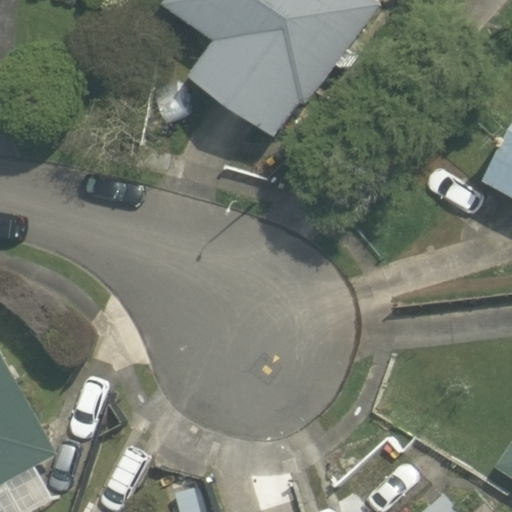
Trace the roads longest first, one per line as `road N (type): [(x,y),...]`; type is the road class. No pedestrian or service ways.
road 1 (unknown): [(487,0),(316,228),(198,283)]
road 2 (residential): [(0,196),(149,250),(198,283),(245,334)]
